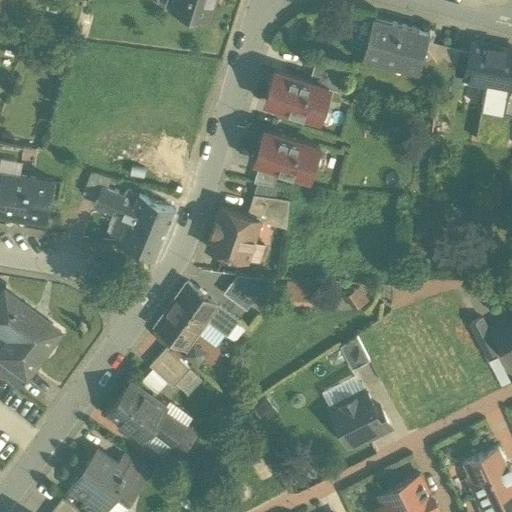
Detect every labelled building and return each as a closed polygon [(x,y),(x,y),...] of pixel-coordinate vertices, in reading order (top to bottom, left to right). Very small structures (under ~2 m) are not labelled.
[(214,0),(172,0),(170,6),(208,18),(214,0)] [(430,30),(373,15),(362,56),(419,70),(426,41),(430,30)] [(458,50),(426,41),(419,70),(417,70),(417,73),(451,82),(460,47),(459,47),(458,50)] [(511,48),(473,41),(471,50),(464,76),(486,80),(482,104),(504,109),(508,84),(511,84),(511,48)] [(451,82),(448,94),(459,96),(464,76),(471,50),(460,47),(451,82)] [(349,60),(317,54),(310,79),(329,85),(329,86),(340,90),(349,60)] [(329,85),(276,68),(266,100),(289,107),(288,109),(303,113),(303,112),(319,116),(329,86),(329,85)] [(511,84),(508,84),(504,109),(503,112),(510,114),(511,113),(511,84)] [(319,144),(265,127),(256,159),(260,160),(278,166),(278,168),(279,168),(292,173),(293,171),(309,176),(319,144)] [(278,166),(260,160),(254,180),(274,183),(279,168),(278,168),(278,166)] [(53,178),(2,170),(0,179),(0,209),(46,217),(53,178)] [(111,176),(91,170),(83,192),(97,197),(102,185),(106,187),(111,176)] [(177,208),(139,193),(138,194),(127,189),(123,195),(106,187),(102,185),(97,197),(95,204),(129,218),(119,241),(157,257),(177,208)] [(289,197),(254,192),(247,213),(260,217),(260,218),(276,222),(277,219),(287,222),(289,197)] [(247,213),(220,205),(207,245),(247,258),(258,261),(263,243),(253,240),(260,218),(260,217),(247,213)] [(270,276),(237,273),(223,291),(246,308),(270,276)] [(188,280),(156,324),(184,345),(205,317),(227,334),(239,318),(217,301),(188,280)] [(61,331),(5,289),(0,295),(0,321),(23,339),(7,361),(0,355),(0,356),(25,376),(27,377),(61,331)] [(482,316),(469,322),(486,354),(499,348),(482,316)] [(511,316),(493,326),(511,360),(511,359),(511,316)] [(357,334),(340,345),(352,368),(370,359),(357,334)] [(190,367),(166,345),(149,363),(173,385),(190,367)] [(25,376),(0,356),(0,373),(18,387),(25,376)] [(509,380),(498,358),(491,362),(502,383),(509,380)] [(245,390),(229,378),(223,386),(239,399),(245,390)] [(186,425),(164,408),(166,405),(131,380),(108,411),(120,420),(119,422),(129,430),(131,427),(143,436),(149,429),(171,445),(186,425)] [(366,390),(331,407),(347,439),(354,441),(389,423),(379,404),(374,406),(366,390)] [(186,425),(171,445),(181,452),(196,432),(186,425)] [(498,444),(463,460),(469,473),(465,475),(482,511),(503,511),(511,508),(511,464),(508,466),(498,444)] [(117,461),(100,450),(92,461),(89,459),(71,484),(101,505),(117,484),(132,495),(143,480),(117,461)] [(151,468),(125,450),(117,461),(143,480),(151,468)] [(419,473),(379,493),(384,502),(377,506),(378,507),(381,506),(384,511),(439,511),(437,506),(439,505),(433,494),(431,495),(419,473)] [(85,511),(62,495),(49,511),(85,511)]
